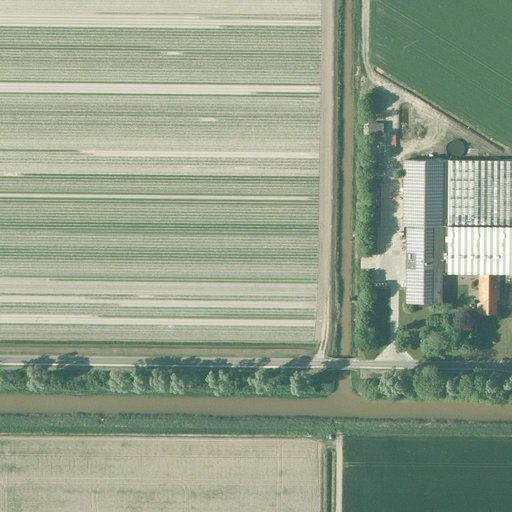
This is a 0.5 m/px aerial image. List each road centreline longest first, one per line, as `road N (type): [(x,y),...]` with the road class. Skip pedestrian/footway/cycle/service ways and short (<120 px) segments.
road 1 (unclassified): [(334,364),(0,360)]
road 2 (unclassified): [(511,366),(350,364)]
